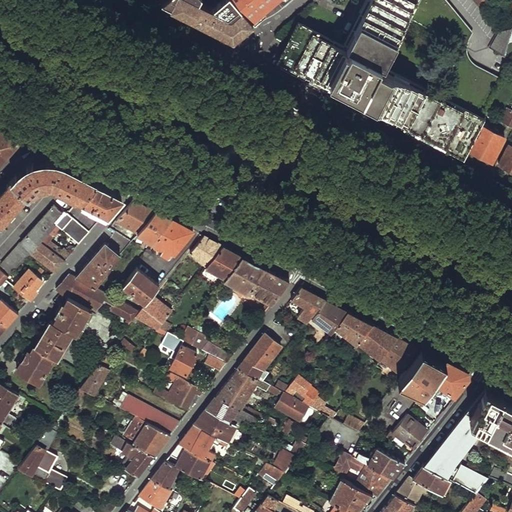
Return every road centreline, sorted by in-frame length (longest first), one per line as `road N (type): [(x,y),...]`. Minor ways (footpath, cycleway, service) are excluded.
road 1 (secondary): [(511,218),(221,67)]
road 2 (residential): [(116,511),(313,253)]
road 3 (residential): [(0,341),(148,168)]
road 4 (secondary): [(313,253),(495,348)]
road 5 (residential): [(371,511),(495,348)]
road 6 (secondary): [(148,168),(313,253)]
road 7 (secondary): [(221,67),(94,0)]
